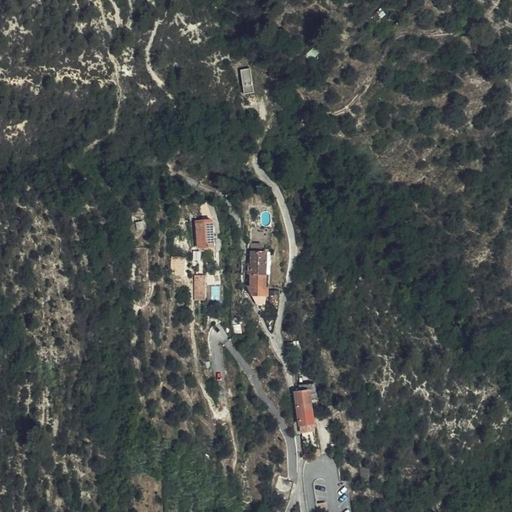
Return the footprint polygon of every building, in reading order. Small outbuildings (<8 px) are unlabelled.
[(252,66),(241,67),(243,92),(254,91),(252,66)] [(209,223),(193,224),(196,259),(206,259),(207,267),(213,267),(209,223)] [(249,261),(246,261),(246,277),(248,277),(265,278),(265,261),(249,261)] [(195,299),(211,299),(211,283),(207,283),(207,273),(195,273),(195,299)] [(248,282),(246,281),(245,291),(248,291),(248,296),(257,297),(264,297),(265,278),(248,277),(248,282)] [(212,285),(213,299),(221,299),(221,285),(212,285)] [(257,299),(250,300),(254,307),(264,307),(264,299),(257,299)] [(306,404),(316,402),(315,399),(312,386),(304,387),(306,404)] [(307,413),(306,404),(304,387),(292,389),(296,414),(307,413)] [(309,427),(307,413),(296,414),(298,428),(309,427)] [(292,486),(274,482),(270,500),(287,505),(292,486)]
